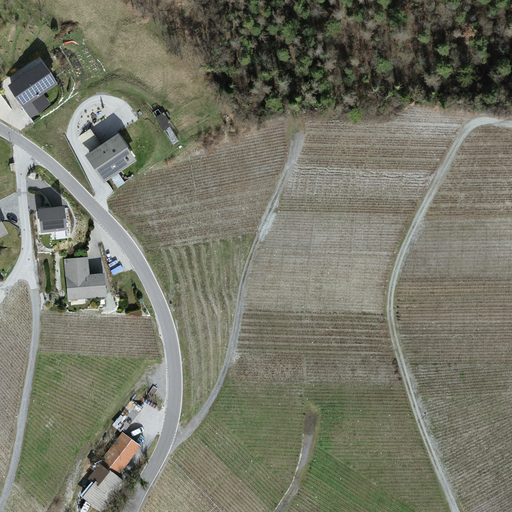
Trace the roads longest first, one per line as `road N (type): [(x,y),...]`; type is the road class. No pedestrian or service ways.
road 1 (unclassified): [(130,511),(172,420),(175,376),(163,312),(118,232),(41,156),(0,130)]
road 2 (track): [(511,124),(476,123),(463,136),(392,284),(416,408),(457,511)]
road 3 (track): [(168,434),(195,429),(225,381),(250,273),(303,140)]
